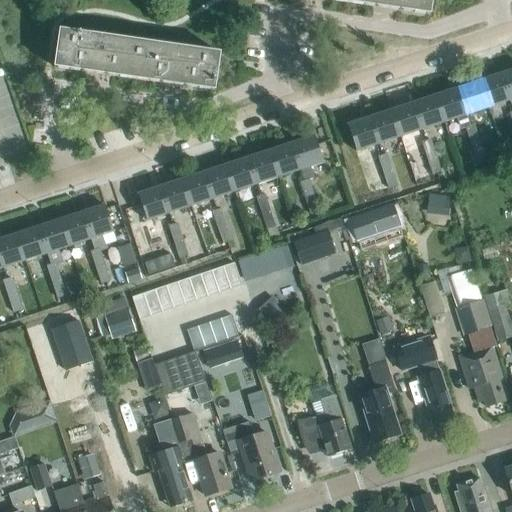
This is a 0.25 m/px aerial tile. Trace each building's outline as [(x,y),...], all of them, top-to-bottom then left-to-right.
[(429,15),(431,0),(349,0),(349,3),(429,15)] [(134,79),(139,42),(59,31),(54,68),(134,79)] [(214,91),(219,54),(139,42),(134,79),(214,91)] [(511,70),(501,74),(510,101),(511,100),(511,70)] [(510,101),(501,74),(479,82),(488,108),(510,101)] [(488,108),(479,82),(457,89),(466,115),(467,115),(488,108)] [(466,115),(457,89),(435,96),(444,123),(457,118),(461,129),(465,128),(470,127),(470,126),(467,115),(466,115)] [(444,123),(435,96),(414,103),(422,130),(435,126),(444,123)] [(422,130),(414,103),(392,111),(400,137),(422,130)] [(400,137),(392,111),(370,118),(378,145),(400,137)] [(378,145),(370,118),(347,126),(356,152),(378,145)] [(474,125),(470,126),(470,127),(465,128),(470,144),(480,141),(474,125)] [(314,136),(292,144),(300,170),(304,181),(304,182),(309,180),(314,178),(311,167),(323,163),(314,136)] [(431,139),(425,141),(421,142),(426,159),(436,156),(432,139),(431,139)] [(485,157),(480,141),(470,144),(476,160),(485,157)] [(300,170),(292,144),(270,151),(279,178),(300,170)] [(279,178),(270,151),(248,158),(257,185),(279,178)] [(392,170),(387,154),(377,157),(383,173),(392,170)] [(441,172),(436,156),(426,159),(431,175),(441,172)] [(257,185),(248,158),(226,166),(235,192),(257,185)] [(235,192),(226,166),(204,173),(213,199),(235,192)] [(398,186),(392,170),(383,173),(388,189),(398,186)] [(204,173),(182,180),(191,206),(213,199),(204,173)] [(191,206),(182,180),(160,187),(169,214),(191,206)] [(304,181),(299,182),(305,199),(314,196),(309,180),(304,182),(304,181)] [(169,214),(160,187),(138,195),(147,221),(169,214)] [(271,210),(265,194),(256,197),(261,213),(271,210)] [(432,194),(432,214),(455,214),(455,194),(432,194)] [(320,212),(314,196),(305,199),(310,215),(320,212)] [(108,249),(103,235),(113,232),(105,206),(82,213),(91,239),(95,251),(90,252),(96,268),(105,265),(100,251),(108,249)] [(221,209),(217,210),(218,210),(212,212),(212,213),(217,228),(227,225),(221,209)] [(276,225),(271,210),(261,213),(266,228),(276,225)] [(388,211),(350,224),(358,247),(396,234),(388,211)] [(91,239),(82,213),(60,220),(69,247),(91,239)] [(63,263),(59,250),(69,247),(60,220),(38,227),(47,254),(51,265),(46,266),(52,282),(61,279),(56,265),(63,263)] [(183,239),(178,223),(168,226),(173,242),(183,239)] [(232,241),(227,225),(217,228),(223,244),(232,241)] [(47,254),(38,227),(16,235),(25,261),(47,254)] [(337,253),(328,230),(292,242),(301,266),(337,253)] [(15,265),(25,261),(16,235),(0,240),(0,258),(3,268),(15,265)] [(188,256),(183,239),(173,242),(178,259),(188,256)] [(221,253),(218,242),(205,246),(209,258),(221,253)] [(293,243),(243,259),(250,281),(299,265),(293,243)] [(459,247),(455,253),(456,262),(470,260),(468,246),(459,247)] [(498,256),(495,247),(481,251),(484,260),(498,256)] [(234,263),(223,267),(231,289),(242,286),(234,263)] [(110,281),(105,265),(96,268),(101,284),(110,281)] [(429,276),(426,265),(414,268),(418,279),(429,276)] [(223,267),(212,270),(219,293),(231,289),(223,267)] [(139,268),(125,273),(128,283),(142,278),(139,268)] [(212,270),(200,274),(208,297),(219,293),(212,270)] [(492,327),(484,301),(481,301),(472,271),(448,279),(457,308),(455,309),(464,336),(492,327)] [(200,274),(189,278),(196,301),(208,297),(200,274)] [(8,297),(17,294),(13,280),(12,278),(7,279),(2,281),(8,297)] [(189,278),(177,282),(185,305),(196,301),(189,278)] [(66,296),(61,279),(52,282),(57,299),(66,296)] [(427,284),(436,314),(449,310),(440,280),(427,284)] [(177,282),(166,286),(174,309),(185,305),(177,282)] [(166,286),(155,290),(162,312),(174,309),(166,286)] [(155,290),(143,293),(151,316),(162,312),(155,290)] [(511,337),(511,328),(505,306),(511,304),(507,290),(484,297),(498,342),(511,337)] [(143,293),(132,297),(140,320),(151,316),(143,293)] [(23,310),(17,294),(8,297),(13,314),(23,310)] [(273,306),(277,303),(271,297),(255,312),(271,329),(283,317),(273,306)] [(136,332),(125,299),(101,307),(112,340),(136,332)] [(51,330),(65,372),(93,362),(78,321),(51,330)] [(435,360),(436,360),(428,336),(393,347),(401,372),(417,366),(420,377),(417,378),(432,425),(436,424),(439,425),(449,421),(451,419),(454,418),(435,360)] [(238,338),(204,349),(210,367),(245,356),(238,338)] [(501,379),(491,347),(459,357),(469,389),(474,388),(479,402),(484,400),(486,407),(504,401),(498,380),(501,379)] [(147,348),(134,352),(137,363),(151,359),(147,348)] [(195,352),(154,366),(157,375),(165,397),(206,383),(195,352)] [(395,392),(385,363),(369,368),(376,391),(359,396),(374,443),(400,435),(387,394),(395,392)] [(266,389),(253,394),(261,419),(275,414),(266,389)] [(351,450),(341,419),(342,419),(335,396),(322,400),(329,423),(319,426),(317,419),(300,422),(300,424),(300,428),(301,432),(301,435),(303,439),(304,443),(306,447),(308,450),(310,452),(325,447),(328,457),(351,450)] [(157,420),(171,415),(165,398),(152,403),(157,420)] [(47,404),(31,410),(37,426),(53,420),(47,404)] [(193,413),(170,421),(178,444),(182,459),(192,456),(205,496),(230,488),(219,453),(207,457),(202,443),(193,413)] [(163,449),(147,454),(153,473),(158,471),(170,508),(192,501),(180,463),(183,462),(178,444),(170,421),(155,425),(163,449)] [(251,481),(279,473),(267,433),(254,437),(250,422),(223,431),(231,456),(242,452),(251,481)] [(0,455),(18,449),(13,437),(0,441),(0,455)] [(96,465),(92,453),(77,458),(81,470),(96,465)] [(37,492),(51,488),(43,465),(29,470),(37,492)] [(458,503),(460,511),(489,511),(479,478),(456,486),(461,502),(458,503)] [(112,511),(107,495),(103,482),(93,486),(97,498),(83,503),(86,511),(112,511)] [(86,511),(83,503),(77,485),(53,493),(59,511),(86,511)] [(35,498),(31,486),(8,494),(12,506),(35,498)] [(414,511),(436,511),(435,506),(433,506),(429,494),(411,500),(415,511),(414,511)]
